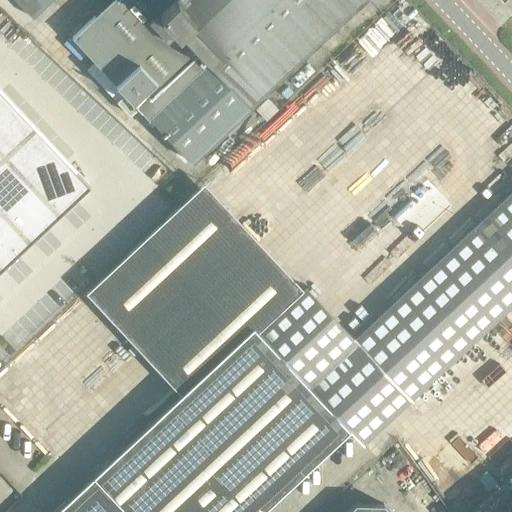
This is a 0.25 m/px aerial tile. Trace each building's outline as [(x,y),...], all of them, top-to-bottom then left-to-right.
[(14,0),(32,19),(52,0),(14,0)] [(193,164),(252,108),(366,0),(111,0),(72,37),(116,84),(150,120),(150,119),(193,164)] [(389,15),(354,42),(366,57),(401,30),(389,15)] [(445,56),(432,74),(469,102),(482,84),(445,56)] [(0,90),(0,266),(88,183),(0,90)] [(366,127),(382,113),(375,105),(359,119),(366,127)] [(337,141),(349,152),(365,134),(353,123),(337,141)] [(361,439),(511,298),(511,189),(352,340),(202,181),(191,190),(88,288),(182,388),(50,511),(256,511),(349,426),(361,439)] [(353,239),(362,249),(380,234),(371,224),(353,239)] [(417,466),(427,457),(413,441),(403,450),(417,466)] [(477,478),(489,489),(497,479),(484,469),(477,478)] [(391,511),(383,504),(355,503),(345,511),(391,511)]
